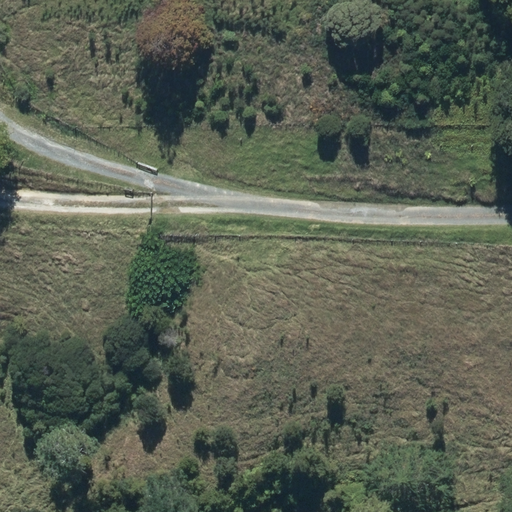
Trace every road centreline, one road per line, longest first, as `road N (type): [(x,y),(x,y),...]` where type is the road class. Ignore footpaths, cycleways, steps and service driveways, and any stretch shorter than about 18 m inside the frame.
road 1 (track): [(0,119),(13,132),(204,210),(511,220)]
road 2 (track): [(204,210),(0,195)]
